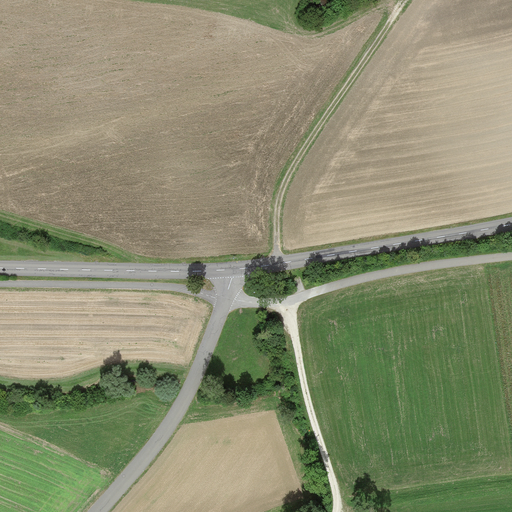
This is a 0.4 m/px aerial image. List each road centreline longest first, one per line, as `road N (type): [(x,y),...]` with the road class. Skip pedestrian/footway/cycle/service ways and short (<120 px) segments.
road 1 (track): [(278,263),(276,201),(294,157),(401,0)]
road 2 (tertiary): [(511,223),(232,269)]
road 3 (tertiary): [(97,511),(182,398),(232,269)]
road 4 (track): [(292,261),(301,290),(287,301),(292,341),(335,493),(333,511)]
road 5 (track): [(256,301),(176,287),(0,284)]
road 6 (tertiary): [(232,269),(0,269)]
road 7 (track): [(511,255),(371,276),(287,301)]
